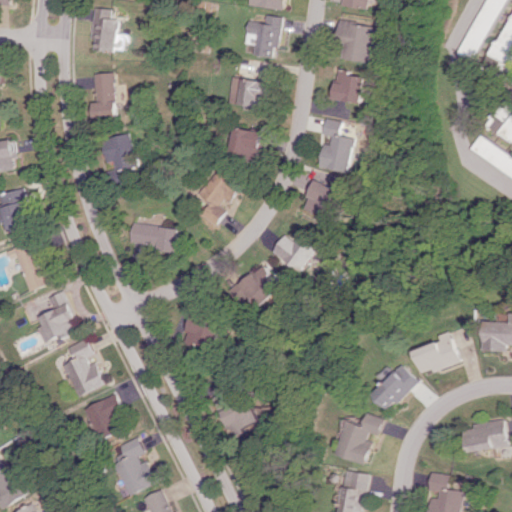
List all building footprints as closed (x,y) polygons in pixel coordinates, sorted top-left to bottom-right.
[(252,0),(252,5),(287,9),(288,0),(252,0)] [(374,0),(349,0),(349,5),(373,8),(374,0)] [(511,0),(495,0),(471,54),(486,61),(511,2),(511,0)] [(119,8),(101,7),(99,38),(102,38),(101,50),(123,51),(124,18),(119,18),(119,8)] [(287,16),(269,14),(268,22),(252,20),(249,43),(258,44),(257,54),(281,57),(287,16)] [(377,62),(382,25),(345,20),(342,41),(350,42),(348,58),(377,62)] [(511,34),(502,55),(511,59),(511,34)] [(236,76),(233,102),(259,105),(258,110),(272,112),(278,67),(264,65),(262,80),(236,76)] [(369,102),(371,76),(356,74),(357,70),(343,68),(340,99),(369,102)] [(0,99),(4,99),(5,83),(9,83),(9,72),(0,71),(0,99)] [(100,73),(102,101),(98,101),(99,119),(123,117),(120,72),(100,73)] [(349,121),(332,118),(329,137),(331,138),(326,166),(355,171),(361,137),(347,135),(349,121)] [(233,153),(262,159),(267,132),(238,126),(233,153)] [(108,139),(113,162),(118,161),(123,182),(146,177),(136,133),(108,139)] [(511,149),(491,134),(481,148),(511,169),(511,149)] [(18,138),(0,141),(0,168),(8,167),(9,171),(22,169),(18,138)] [(235,202),(247,183),(222,166),(202,196),(210,201),(203,212),(222,224),(231,210),(223,205),(228,197),(235,202)] [(350,191),(322,179),(309,208),(337,220),(350,191)] [(14,231),(38,225),(28,187),(3,194),(14,231)] [(184,227),(137,222),(134,245),(182,249),(184,227)] [(291,234),(279,250),(307,271),(328,243),(309,229),(300,241),(291,234)] [(36,290),(57,283),(40,238),(19,246),(36,290)] [(264,305),(289,290),(273,264),(233,289),(243,304),(258,295),(264,305)] [(54,296),(60,310),(46,316),(50,324),(44,327),(51,344),(83,331),(79,319),(81,318),(70,290),(54,296)] [(221,349),(226,319),(196,314),(193,331),(191,344),(221,349)] [(488,350),(511,350),(511,320),(489,320),(488,350)] [(440,371),(467,361),(455,330),(444,335),(446,340),(421,350),(429,371),(439,367),(440,371)] [(112,383),(100,357),(101,356),(92,337),(74,346),(80,359),(69,364),(84,396),(112,383)] [(404,403),(425,381),(407,363),(378,394),(394,409),(401,400),(404,403)] [(264,422),(255,395),(237,402),(233,391),(219,395),(234,438),(252,432),(250,427),(264,422)] [(91,407),(106,440),(129,430),(120,411),(127,408),(120,393),(91,407)] [(372,463),(381,437),(385,438),(391,417),(374,412),(370,425),(353,419),(342,454),(372,463)] [(478,423),(478,428),(470,429),(474,451),(511,445),(511,441),(509,418),(478,423)] [(125,444),(131,458),(121,463),(134,495),(163,483),(151,455),(152,455),(144,436),(125,444)] [(9,467),(1,452),(0,452),(0,487),(10,506),(34,493),(18,462),(9,467)] [(367,511),(374,473),(350,469),(344,511),(367,511)] [(461,511),(465,490),(451,488),(453,474),(434,471),(431,490),(435,490),(432,511),(461,511)] [(150,496),(156,511),(184,511),(180,511),(177,511),(168,488),(150,496)] [(42,511),(37,502),(18,511),(42,511)]
